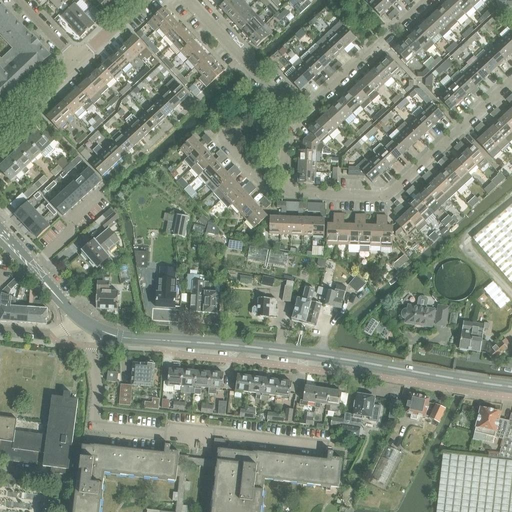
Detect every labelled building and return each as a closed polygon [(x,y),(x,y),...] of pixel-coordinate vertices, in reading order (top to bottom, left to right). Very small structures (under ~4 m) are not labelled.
[(50,0),(50,1),(58,10),(69,0),(68,0),(50,0)] [(108,0),(94,0),(104,10),(112,3),(108,0)] [(241,0),(227,0),(219,8),(226,16),(239,4),(243,2),(241,0)] [(292,0),(297,5),(294,8),(299,14),(311,4),(307,0),(292,0)] [(379,0),(365,0),(380,16),(388,9),(379,0)] [(394,0),(379,0),(388,9),(396,2),(394,0)] [(456,22),(457,21),(464,14),(450,0),(449,0),(442,7),(456,22)] [(450,0),(464,14),(465,14),(472,7),(465,0),(450,0)] [(86,32),(94,25),(74,4),(61,17),(77,34),(76,34),(80,38),(86,32)] [(246,12),(239,4),(226,16),(234,24),(247,12),(246,12)] [(37,67),(49,56),(38,44),(39,44),(14,18),(13,18),(2,7),(0,8),(0,101),(10,92),(11,93),(17,87),(16,86),(37,66),(37,67)] [(97,22),(102,17),(93,7),(87,12),(97,22)] [(278,12),(274,7),(270,11),(274,16),(278,12)] [(449,30),(458,22),(457,21),(456,22),(442,7),(435,14),(449,30)] [(171,17),(164,9),(151,21),(158,28),(171,17)] [(249,9),(246,12),(247,12),(234,24),(241,32),(257,17),(249,9)] [(285,9),(280,14),(283,18),(289,13),(285,9)] [(395,17),(399,14),(395,9),(391,13),(395,17)] [(438,33),(442,37),(449,30),(435,14),(427,21),(438,33)] [(158,28),(166,36),(166,37),(179,25),(171,17),(158,28)] [(241,32),(249,40),(264,25),(257,17),(241,32)] [(490,27),(496,21),(493,18),(487,23),(490,27)] [(347,47),(355,39),(339,21),(331,29),(347,47)] [(427,21),(419,28),(430,41),(438,33),(427,21)] [(487,23),(480,30),(483,33),(490,27),(487,23)] [(166,36),(163,39),(170,47),(173,44),(186,33),(179,25),(166,37),(166,36)] [(271,33),(264,25),(249,40),(256,47),(271,33)] [(511,50),(511,32),(507,27),(499,35),(502,39),(511,50)] [(422,48),(426,52),(434,44),(430,41),(419,28),(411,36),(422,48)] [(301,29),(295,35),(300,40),(306,34),(301,29)] [(331,29),(323,36),(339,54),(347,47),(331,29)] [(173,44),(180,53),(193,41),(186,33),(173,44)] [(137,57),(137,56),(140,59),(143,56),(145,56),(147,56),(148,55),(150,54),(134,36),(125,44),(137,57)] [(323,36),(315,44),(331,61),(339,54),(323,36)] [(411,36),(403,43),(414,55),(422,48),(411,36)] [(471,38),(463,45),(466,48),(474,41),(471,38)] [(511,50),(502,39),(494,47),(505,59),(511,53),(511,50)] [(180,53),(188,60),(200,49),(193,41),(180,53)] [(403,43),(395,50),(406,63),(414,55),(403,43)] [(125,44),(118,51),(130,64),(137,57),(125,44)] [(315,44),(307,51),(323,68),(331,61),(315,44)] [(463,45),(455,52),(459,55),(466,48),(463,45)] [(283,47),(278,52),(282,56),(287,52),(283,47)] [(494,47),(486,54),(498,67),(505,59),(494,47)] [(188,60),(195,69),(208,57),(200,49),(188,60)] [(118,51),(110,58),(122,71),(130,64),(118,51)] [(307,51),(299,58),(315,76),(323,68),(307,51)] [(486,54),(478,61),(490,74),(498,67),(486,54)] [(170,62),(165,57),(162,60),(166,66),(170,62)] [(195,69),(202,76),(215,65),(208,57),(195,69)] [(391,77),(400,69),(388,57),(380,64),(391,77)] [(110,58),(102,66),(114,78),(122,71),(110,58)] [(291,66),(292,67),(307,83),(315,76),(299,58),(291,66)] [(478,61),(471,68),(470,68),(482,81),(490,74),(478,61)] [(445,62),(439,67),(442,70),(448,65),(445,62)] [(471,68),(466,63),(458,71),(463,75),(462,76),(474,88),(482,81),(470,68),(471,68)] [(380,64),(372,72),(383,84),(391,77),(380,64)] [(215,65),(202,76),(199,80),(206,88),(222,72),(215,65)] [(102,66),(94,73),(106,86),(114,78),(102,66)] [(292,67),(284,74),(299,91),(307,83),(292,67)] [(155,76),(160,71),(157,68),(152,72),(155,76)] [(459,71),(450,79),(451,80),(454,83),(466,96),(470,92),(473,96),(477,92),(474,88),(462,76),(463,75),(459,71)] [(372,72),(364,79),(375,91),(383,84),(372,72)] [(100,96),(101,96),(108,89),(106,86),(94,73),(86,80),(100,96)] [(185,78),(180,73),(176,76),(181,82),(185,78)] [(379,95),(375,91),(364,79),(356,86),(371,103),(379,95)] [(93,104),(93,103),(94,105),(102,97),(101,96),(100,96),(86,80),(78,88),(93,104)] [(451,80),(443,87),(446,90),(458,103),(466,96),(454,83),(451,80)] [(141,82),(136,87),(140,90),(141,89),(143,92),(147,89),(141,82)] [(177,83),(169,91),(181,104),(189,96),(177,83)] [(359,106),(363,110),(371,103),(356,86),(348,94),(359,106)] [(78,88),(70,95),(85,111),(93,104),(78,88)] [(433,102),(421,89),(415,89),(409,95),(412,99),(417,94),(429,106),(423,111),(435,124),(443,116),(432,104),(433,102)] [(446,90),(438,97),(450,110),(458,103),(446,90)] [(169,91),(162,98),(173,111),(181,104),(169,91)] [(348,94),(340,101),(352,113),(359,106),(348,94)] [(74,115),(77,118),(85,111),(70,95),(62,102),(74,115)] [(119,100),(115,96),(110,100),(114,104),(119,100)] [(120,101),(124,105),(129,101),(126,98),(125,98),(125,97),(120,101)] [(162,98),(154,105),(165,118),(173,111),(162,98)] [(340,101),(332,108),(344,121),(352,113),(340,101)] [(62,102),(54,110),(66,122),(74,115),(62,102)] [(154,105),(146,113),(157,125),(165,118),(154,105)] [(114,111),(111,108),(103,115),(107,118),(114,111)] [(332,108),(324,116),(336,128),(344,121),(332,108)] [(117,113),(120,117),(125,113),(121,109),(117,113)] [(54,110),(46,117),(58,130),(66,122),(54,110)] [(423,111),(415,119),(427,131),(435,124),(423,111)] [(511,115),(509,112),(501,119),(511,131),(511,115)] [(146,113),(138,120),(149,133),(157,125),(146,113)] [(133,115),(125,123),(130,127),(141,140),(149,133),(138,120),(133,115)] [(112,124),(117,120),(113,116),(109,121),(112,124)] [(324,116),(316,123),(328,135),(336,128),(324,116)] [(415,119),(407,126),(419,139),(427,131),(415,119)] [(511,131),(501,119),(493,126),(508,143),(511,139),(511,131)] [(109,121),(104,125),(108,129),(112,124),(109,121)] [(404,122),(396,130),(411,146),(419,139),(407,126),(404,122)] [(322,149),(325,147),(320,142),(328,135),(316,123),(308,130),(311,133),(303,140),(322,149)] [(501,151),(501,150),(508,143),(493,126),(485,134),(501,151)] [(130,127),(122,135),(133,147),(141,140),(130,127)] [(388,137),(391,141),(403,153),(411,146),(396,130),(388,137)] [(38,132),(28,141),(40,154),(45,159),(53,151),(54,150),(49,145),(50,145),(52,143),(56,148),(60,145),(55,140),(47,131),(41,136),(38,132)] [(119,132),(111,139),(114,142),(126,155),(133,147),(122,135),(119,132)] [(485,134),(477,141),(493,158),(501,151),(485,134)] [(351,144),(355,140),(352,136),(347,141),(351,144)] [(180,148),(188,157),(200,145),(193,137),(180,148)] [(316,163),(316,152),(322,152),(322,149),(303,140),(303,151),(299,151),(298,163),(316,163)] [(28,141),(18,150),(31,163),(40,154),(28,141)] [(391,141),(384,148),(395,161),(403,153),(391,141)] [(114,142),(106,149),(118,162),(126,155),(114,142)] [(358,142),(353,146),(356,150),(361,146),(358,142)] [(372,152),(376,155),(387,168),(395,161),(384,148),(383,148),(380,144),(372,152)] [(188,157),(184,161),(190,169),(195,164),(208,153),(200,145),(188,157)] [(464,153),(476,165),(476,166),(478,169),(487,161),(472,145),(464,153)] [(98,146),(92,151),(96,154),(98,157),(110,169),(118,162),(106,149),(104,151),(98,146)] [(25,168),(31,163),(18,150),(9,158),(21,172),(25,175),(29,172),(25,168)] [(190,169),(198,177),(202,172),(215,161),(208,153),(195,164),(190,169)] [(218,164),(226,157),(223,153),(219,157),(215,161),(202,172),(202,173),(198,177),(205,185),(210,181),(209,180),(222,169),(218,164)] [(464,153),(456,160),(468,173),(469,172),(476,166),(476,165),(464,153)] [(376,155),(368,163),(379,175),(387,168),(376,155)] [(102,177),(110,169),(98,157),(90,164),(102,177)] [(9,158),(0,166),(0,170),(10,182),(16,177),(19,181),(25,175),(21,172),(9,158)] [(348,171),(348,176),(355,176),(366,176),(371,183),(379,175),(368,163),(364,159),(356,166),(355,168),(349,168),(348,171)] [(66,160),(59,166),(62,169),(69,163),(66,160)] [(464,184),(473,176),(469,172),(468,173),(456,160),(448,167),(464,184)] [(298,163),(298,173),(315,173),(316,163),(298,163)] [(445,171),(441,175),(456,192),(464,184),(448,167),(445,164),(441,167),(445,171)] [(89,168),(81,175),(93,189),(101,181),(89,168)] [(210,181),(205,185),(212,192),(217,188),(229,177),(233,173),(230,170),(226,173),(222,169),(209,180),(210,181)] [(171,173),(170,174),(174,178),(179,174),(174,170),(171,173)] [(298,173),(298,184),(320,185),(320,174),(315,174),(315,173),(298,173)] [(81,175),(73,182),(86,196),(93,189),(81,175)] [(433,175),(429,178),(433,182),(448,198),(448,199),(456,192),(441,175),(436,179),(433,175),(433,176),(433,175)] [(38,190),(42,186),(47,181),(43,176),(34,185),(38,190)] [(212,192),(220,200),(237,185),(229,177),(217,188),(212,192)] [(429,185),(425,189),(440,206),(441,206),(448,199),(448,198),(433,182),(429,178),(426,181),(429,185)] [(73,182),(66,189),(78,202),(86,196),(73,182)] [(241,189),(237,185),(220,200),(227,208),(231,205),(252,185),(249,182),(241,189)] [(493,182),(484,188),(488,193),(497,187),(493,182)] [(34,185),(23,195),(27,199),(38,190),(34,185)] [(188,185),(184,189),(191,197),(196,193),(188,185)] [(255,189),(252,185),(231,205),(239,212),(251,201),(247,196),(255,189)] [(66,189),(58,196),(71,209),(78,202),(66,189)] [(416,190),(413,193),(417,196),(428,209),(433,214),(440,206),(425,189),(420,194),(416,190)] [(57,194),(49,202),(63,217),(71,209),(58,196),(57,194)] [(409,204),(412,208),(412,207),(424,220),(425,221),(433,214),(428,209),(417,196),(409,204)] [(475,197),(467,203),(472,208),(479,202),(475,197)] [(239,212),(246,220),(259,209),(251,201),(239,212)] [(27,202),(14,215),(22,223),(35,211),(27,202)] [(511,203),(472,238),(511,284),(511,203)] [(404,208),(401,211),(404,215),(416,227),(424,220),(412,207),(412,208),(407,212),(404,208)] [(110,209),(102,216),(106,220),(114,213),(110,209)] [(266,217),(259,209),(246,220),(253,229),(266,217)] [(35,211),(22,223),(29,231),(42,218),(35,211)] [(401,218),(396,222),(408,235),(416,227),(404,215),(401,211),(397,215),(401,218)] [(106,220),(101,225),(105,230),(117,220),(119,219),(114,213),(106,220)] [(338,215),(333,214),(333,224),(327,224),(326,244),(337,245),(338,215)] [(202,215),(198,221),(206,227),(208,223),(209,223),(210,221),(202,215)] [(349,225),(343,225),(344,215),(338,215),(337,245),(348,245),(349,225)] [(348,245),(348,250),(359,250),(360,215),(355,215),(354,225),(349,225),(348,245)] [(370,251),(370,246),(371,226),(365,225),(365,216),(360,215),(359,250),(370,251)] [(185,238),(188,218),(175,216),(174,224),(169,223),(168,227),(166,235),(185,238)] [(370,246),(380,246),(381,216),(377,216),(376,226),(371,226),(370,246)] [(381,216),(380,246),(380,252),(391,252),(391,247),(392,247),(393,227),(387,226),(387,216),(381,216)] [(269,234),(280,235),(281,217),(270,217),(269,234)] [(280,235),(291,235),(291,218),(281,217),(280,235)] [(42,218),(29,231),(37,239),(50,227),(42,218)] [(291,235),(301,235),(302,218),(291,218),(291,235)] [(301,235),(312,236),(313,219),(302,218),(301,235)] [(324,219),(313,219),(312,236),(323,236),(324,219)] [(215,225),(209,223),(208,223),(206,233),(218,236),(219,230),(215,225)] [(192,230),(203,234),(205,228),(194,224),(192,230)] [(119,241),(109,229),(95,241),(94,240),(82,251),(83,253),(82,254),(87,260),(88,259),(97,269),(101,265),(104,269),(112,262),(105,253),(108,251),(110,252),(116,247),(114,245),(119,241)] [(429,236),(434,242),(439,237),(434,231),(429,236)] [(313,254),(323,255),(324,246),(313,246),(313,254)] [(247,259),(266,263),(268,250),(250,247),(247,259)] [(268,263),(286,267),(288,254),(270,251),(268,263)] [(138,252),(134,252),(137,269),(140,269),(147,269),(148,252),(138,252)] [(404,255),(391,265),(396,271),(409,260),(404,255)] [(477,283),(477,278),(475,275),(473,271),(470,268),(467,265),(464,264),(460,263),(457,263),(452,263),(449,265),(446,267),(443,269),(441,272),(439,275),(438,279),(437,283),(438,287),(439,290),(441,294),(444,297),(448,300),(451,301),(455,302),(458,302),(462,302),(466,301),(469,298),(471,296),(474,293),(475,290),(477,287),(477,283)] [(117,267),(120,284),(131,282),(127,265),(117,267)] [(424,266),(417,273),(428,283),(430,280),(434,275),(428,270),(424,266)] [(158,278),(156,308),(174,309),(175,294),(176,280),(175,280),(176,269),(160,267),(159,278),(158,278)] [(188,275),(186,291),(191,292),(190,312),(202,313),(205,283),(204,276),(200,276),(188,275)] [(262,284),(273,286),(275,278),(264,275),(262,284)] [(0,305),(0,322),(9,323),(11,297),(8,296),(10,291),(18,283),(21,280),(17,276),(14,279),(0,293),(1,295),(1,296),(0,305)] [(239,282),(251,284),(252,277),(240,276),(239,282)] [(356,293),(366,284),(356,276),(348,285),(356,293)] [(285,287),(282,302),(290,303),(293,282),(286,281),(286,287),(285,287)] [(117,310),(118,292),(111,291),(111,289),(109,289),(109,282),(97,282),(96,310),(117,310)] [(493,282),(483,290),(500,310),(510,301),(493,282)] [(205,283),(202,313),(202,314),(217,315),(218,293),(215,293),(216,283),(205,283)] [(341,309),(346,288),(336,285),(335,292),(326,290),(323,305),(334,308),(334,307),(341,309)] [(305,323),(306,323),(311,302),(314,290),(305,287),(302,300),(297,299),(292,320),(305,323)] [(28,308),(27,324),(46,325),(47,309),(34,308),(34,294),(30,289),(28,308)] [(432,297),(437,303),(441,299),(436,293),(432,297)] [(11,297),(9,323),(27,324),(28,308),(15,307),(16,299),(11,297)] [(402,313),(402,315),(402,316),(403,318),(405,319),(406,319),(406,323),(431,327),(432,321),(436,321),(436,325),(445,326),(448,308),(439,307),(438,313),(434,312),(434,311),(425,309),(427,300),(426,298),(420,297),(419,299),(417,308),(408,307),(408,311),(406,310),(404,311),(403,312),(402,313)] [(278,319),(278,310),(276,310),(276,300),(258,298),(257,307),(254,307),(252,309),(252,314),(254,316),(257,316),(257,318),(258,318),(259,320),(263,320),(265,318),(278,319)] [(321,305),(311,302),(306,323),(316,325),(321,305)] [(372,318),(363,332),(371,337),(379,323),(372,318)] [(463,322),(458,349),(459,349),(459,350),(466,352),(466,350),(469,351),(473,324),(463,322)] [(473,324),(469,351),(480,353),(480,350),(486,351),(488,341),(482,340),(484,328),(489,329),(490,324),(484,323),(484,325),(473,324)] [(507,349),(501,341),(486,354),(492,362),(507,349)] [(153,387),(155,364),(154,364),(152,362),(148,361),(145,363),(145,364),(133,363),(131,386),(132,386),(153,387)] [(164,381),(163,392),(173,392),(173,386),(181,387),(182,371),(168,370),(167,381),(164,381)] [(181,387),(181,393),(194,394),(196,372),(182,371),(181,387)] [(116,383),(118,373),(108,372),(107,382),(116,383)] [(194,394),(194,395),(200,395),(201,388),(208,389),(209,373),(196,372),(194,394)] [(208,389),(208,394),(216,395),(216,391),(222,391),(223,375),(223,374),(209,373),(208,389)] [(241,392),(248,393),(251,377),(237,375),(234,398),(240,399),(241,392)] [(261,401),(264,379),(251,377),(248,393),(256,394),(255,400),(261,401)] [(268,396),(276,396),(278,381),(264,379),(261,401),(267,402),(268,396)] [(291,383),(278,381),(276,396),(283,398),(283,399),(289,400),(291,383)] [(121,385),(119,405),(130,406),(132,386),(131,386),(121,385)] [(308,402),(315,403),(317,388),(305,386),(302,401),(300,400),(299,405),(307,407),(308,402)] [(320,404),(327,405),(329,390),(317,388),(315,403),(314,408),(319,409),(320,404)] [(329,390),(327,405),(326,411),(338,413),(341,392),(329,390)] [(0,459),(2,460),(37,464),(38,452),(44,453),(43,465),(43,467),(44,467),(51,468),(50,479),(77,482),(78,469),(79,469),(82,446),(76,445),(74,445),(72,444),(73,436),(78,400),(71,399),(70,399),(71,393),(64,392),(63,395),(63,398),(52,397),(47,431),(47,435),(15,431),(16,425),(17,419),(0,416),(0,459)] [(341,432),(341,434),(356,437),(358,437),(361,419),(362,416),(370,417),(370,421),(377,422),(380,407),(380,408),(380,407),(372,406),(374,398),(372,397),(372,396),(366,395),(366,396),(364,396),(364,395),(358,394),(358,395),(356,395),(353,414),(345,413),(343,425),(341,432)] [(425,418),(429,399),(409,394),(404,414),(411,415),(410,419),(416,420),(417,417),(425,418)] [(152,403),(151,409),(158,410),(159,399),(152,399),(152,403)] [(391,400),(390,410),(397,412),(398,401),(391,400)] [(438,423),(445,410),(435,405),(429,419),(438,423)] [(508,422),(499,420),(501,413),(493,411),(493,410),(488,409),(488,410),(480,408),(473,440),(482,442),(484,434),(504,439),(508,422)] [(291,423),(293,410),(285,409),(284,422),(291,423)] [(245,417),(253,418),(254,411),(246,410),(245,417)] [(463,411),(458,422),(465,425),(470,413),(463,411)] [(498,460),(488,459),(443,454),(436,511),(511,511),(511,413),(510,413),(508,422),(504,439),(500,454),(498,460)] [(331,417),(330,425),(342,426),(343,419),(331,417)] [(99,511),(103,484),(103,482),(103,480),(104,474),(176,482),(176,477),(179,477),(177,493),(173,493),(172,501),(176,501),(176,506),(175,511),(165,511),(159,511),(147,510),(146,511),(260,511),(264,488),(264,486),(264,484),(264,480),(302,484),(339,489),(339,484),(342,459),(332,458),(333,453),(333,452),(328,452),(327,461),(324,460),(323,460),(281,455),(276,454),(272,454),(269,454),(257,452),(257,454),(219,449),(217,461),(216,468),(214,484),(211,511),(186,511),(187,506),(183,506),(183,503),(185,490),(189,490),(190,482),(186,482),(188,465),(189,457),(179,455),(179,452),(170,451),(170,446),(165,445),(165,446),(165,449),(164,453),(99,446),(100,443),(94,442),(94,447),(90,446),(83,446),(82,446),(79,469),(78,469),(77,482),(76,484),(73,511),(99,511)] [(387,446),(371,478),(385,485),(401,453),(387,446)]
